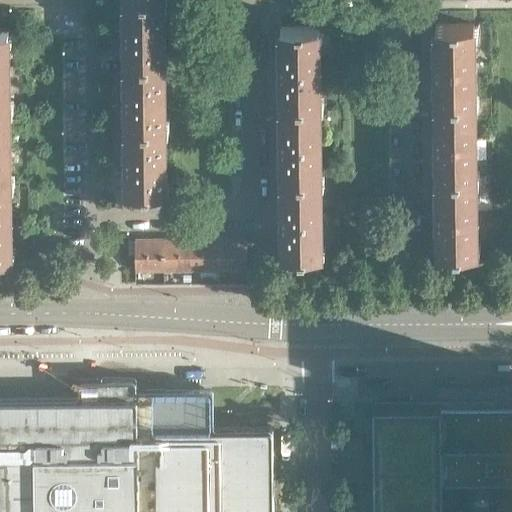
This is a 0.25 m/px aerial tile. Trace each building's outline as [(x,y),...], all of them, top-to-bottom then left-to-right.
[(164,59),(163,0),(125,0),(126,59),(164,59)] [(474,98),(473,22),(435,23),(436,99),(474,98)] [(319,100),(318,24),(280,24),(281,100),(319,100)] [(0,103),(9,103),(8,27),(0,27),(0,103)] [(165,123),(164,59),(126,59),(127,123),(165,123)] [(475,173),(475,136),(474,98),(436,99),(437,174),(475,173)] [(320,175),(320,138),(319,100),(281,100),(282,176),(320,175)] [(0,178),(10,178),(10,141),(9,103),(0,103),(0,178)] [(165,188),(165,123),(127,123),(127,189),(165,188)] [(476,250),(476,211),(475,173),(437,174),(438,250),(476,250)] [(321,252),(321,213),(320,175),(282,176),(283,252),(321,252)] [(0,254),(11,255),(11,216),(10,178),(0,178),(0,254)] [(247,266),(247,237),(218,238),(218,264),(233,264),(233,266),(247,266)] [(163,264),(163,238),(135,239),(135,252),(135,267),(149,267),(149,264),(163,264)] [(191,267),(191,238),(163,238),(163,264),(178,264),(178,267),(191,267)] [(218,264),(218,238),(191,238),(191,267),(204,267),(204,264),(218,264)] [(0,511),(273,511),(272,432),(272,428),(272,427),(270,425),(269,425),(268,424),(216,425),(214,424),(213,422),(213,389),(212,387),(211,386),(209,385),(138,386),(137,386),(136,385),(136,380),(135,378),(134,376),(132,376),(105,376),(103,377),(102,378),(101,380),(101,394),(0,395),(0,511)] [(511,511),(511,397),(439,399),(373,399),(373,511),(511,511)]
